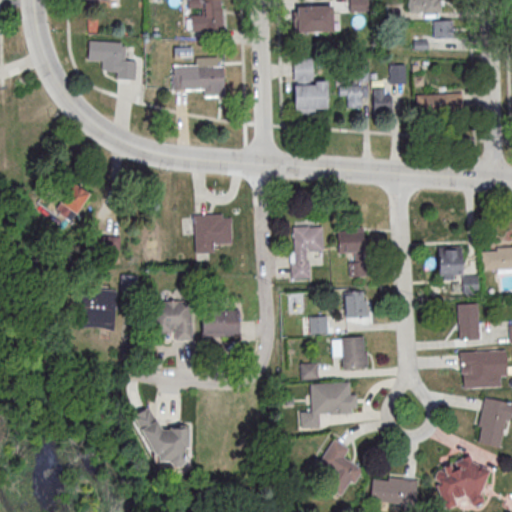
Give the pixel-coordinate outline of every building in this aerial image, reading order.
[(186,0),(187,30),(221,30),(221,0),(186,0)] [(348,0),(348,12),(368,12),(368,0),(348,0)] [(440,12),(439,0),(407,0),(407,12),(440,12)] [(296,5),(332,4),(333,30),(293,31),(293,11),(296,11),(296,5)] [(453,20),(432,20),(432,36),(453,36),(453,20)] [(135,60),(123,59),(124,42),(88,40),(86,59),(101,60),(100,70),(115,71),(115,78),(133,79),(135,60)] [(313,57),(292,58),(292,113),(326,112),(326,79),(313,79),(313,57)] [(172,90),(222,90),(222,62),(195,62),(195,75),(172,74),(172,90)] [(405,83),(405,63),(388,63),(388,83),(405,83)] [(337,96),(347,96),(347,107),(361,107),(361,83),(337,83),(337,96)] [(372,110),(390,110),(390,85),(372,85),(372,110)] [(415,93),(415,111),(460,111),(460,93),(415,93)] [(69,220),(88,193),(73,182),(53,209),(69,220)] [(192,213),(194,252),(213,252),(212,243),(230,242),(229,212),(192,213)] [(322,251),(321,225),(289,225),(290,277),(310,277),(310,251),(322,251)] [(363,230),(336,230),(336,251),(363,251),(363,230)] [(119,235),(99,235),(99,253),(119,253),(119,235)] [(511,245),(480,246),(480,273),(511,271),(511,245)] [(477,275),(461,275),(461,246),(436,246),(437,278),(462,278),(462,292),(477,292),(477,275)] [(113,328),(114,289),(77,289),(77,327),(113,328)] [(343,291),(343,316),(366,316),(366,291),(343,291)] [(191,301),(150,301),(150,333),(172,333),(172,340),(191,340),(191,301)] [(457,338),(477,338),(477,303),(457,303),(457,338)] [(200,336),(238,336),(238,310),(200,310),(200,336)] [(326,315),(308,315),(308,333),(326,333),(326,315)] [(342,369),(367,367),(365,335),(330,337),(331,359),(342,358),(342,369)] [(458,351),(458,369),(467,369),(467,387),(496,387),(496,350),(458,351)] [(317,378),(317,362),(299,362),(299,378),(317,378)] [(309,382),(309,407),(300,408),(300,427),(319,427),(319,414),(355,413),(355,392),(347,392),(347,381),(309,382)] [(511,402),(483,397),(475,441),(502,446),(511,402)] [(161,433),(148,406),(132,414),(156,463),(164,459),(169,468),(185,461),(181,452),(192,447),(181,424),(161,433)] [(361,467),(343,457),(349,448),(331,438),(316,466),(328,473),(322,484),(344,496),(361,467)] [(442,509),(457,505),(456,498),(466,495),(468,506),(487,501),(479,467),(474,468),(471,457),(431,467),(442,509)] [(369,501),(414,504),(416,479),(371,476),(369,501)]
